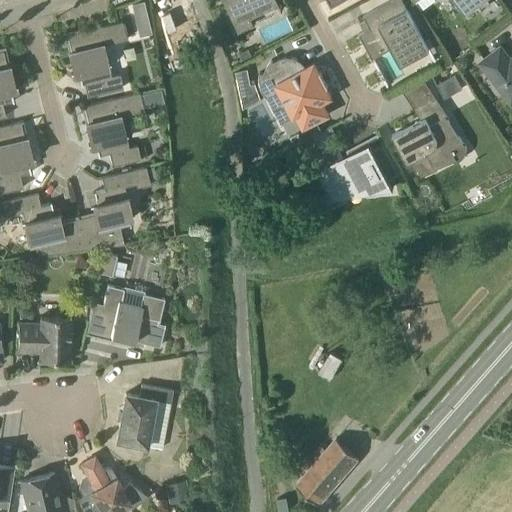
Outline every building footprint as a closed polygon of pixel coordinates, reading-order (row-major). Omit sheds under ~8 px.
[(136,34),(152,32),(146,0),(135,0),(131,1),(136,34)] [(225,0),(237,23),(240,29),(255,22),(252,16),(280,2),(278,0),(225,0)] [(401,66),(430,50),(408,9),(407,9),(402,0),(393,0),(363,16),(370,29),(359,35),(372,59),(392,49),(401,66)] [(413,0),(415,2),(422,11),(435,0),(458,0),(467,11),(477,3),(482,10),(491,3),(488,0),(413,0)] [(103,45),(127,39),(122,21),(67,35),(71,51),(68,52),(73,73),(71,73),(71,74),(78,73),(81,85),(82,85),(82,84),(84,84),(87,96),(123,88),(120,74),(111,76),(108,65),(110,65),(110,64),(108,64),(103,45)] [(511,60),(510,62),(501,49),(482,63),(511,102),(511,60)] [(11,89),(17,87),(17,86),(15,87),(10,66),(7,67),(3,50),(0,50),(0,117),(6,116),(3,103),(12,101),(12,102),(14,102),(11,89)] [(314,64),(307,68),(300,72),(295,62),(298,60),(295,58),(292,58),(289,57),(287,57),(283,58),(281,59),(278,60),(276,61),(274,63),(272,60),(269,63),(268,65),(267,68),(266,69),(265,74),(260,73),(260,75),(260,80),(260,82),(260,84),(261,86),(262,89),(263,91),(264,94),(266,96),(268,98),(271,101),(274,103),(278,105),(281,106),(284,106),(288,107),(294,117),(297,115),(304,128),(329,114),(322,101),(331,97),(327,88),(328,87),(320,72),(319,73),(314,64)] [(235,71),(240,95),(253,92),(251,83),(248,69),(235,71)] [(439,83),(445,95),(461,87),(454,74),(439,83)] [(421,119),(397,132),(393,135),(408,163),(415,159),(423,174),(457,160),(451,150),(459,145),(445,120),(448,118),(426,76),(404,87),(421,119)] [(88,123),(85,124),(90,144),(88,145),(88,146),(95,144),(98,157),(100,156),(99,156),(108,153),(111,166),(140,159),(137,145),(128,147),(126,137),(128,136),(127,135),(125,136),(121,116),(144,111),(139,93),(81,107),(82,108),(84,107),(88,123)] [(23,121),(0,126),(0,192),(23,187),(20,175),(29,172),(29,173),(31,173),(28,161),(35,159),(34,158),(32,158),(27,138),(24,138),(21,123),(23,122),(23,121)] [(370,142),(342,157),(333,139),(312,150),(321,168),(315,172),(315,173),(322,169),(336,197),(347,194),(346,188),(360,180),(368,194),(373,193),(375,197),(389,189),(394,188),(370,142)] [(77,216),(85,248),(123,243),(118,222),(132,219),(127,198),(130,198),(129,196),(127,197),(125,187),(136,184),(137,188),(150,185),(146,167),(101,177),(104,190),(95,192),(94,192),(97,204),(90,206),(90,207),(92,207),(94,214),(78,218),(78,216),(77,216)] [(85,248),(77,216),(76,216),(77,218),(61,222),(59,215),(61,214),(61,213),(54,215),(51,202),(50,202),(50,203),(41,205),(38,193),(1,202),(4,216),(21,212),(24,222),(21,223),(22,224),(24,223),(29,244),(35,242),(39,255),(85,248)] [(274,240),(280,253),(303,243),(297,230),(274,240)] [(112,276),(117,256),(105,253),(100,273),(112,276)] [(119,336),(118,342),(133,345),(134,340),(160,346),(165,324),(159,323),(164,299),(143,293),(140,306),(121,301),(124,289),(108,285),(103,304),(117,307),(110,334),(119,336)] [(70,361),(71,317),(40,317),(40,323),(18,323),(18,351),(40,352),(39,360),(70,361)] [(170,403),(173,390),(141,384),(139,396),(125,394),(117,440),(146,445),(155,400),(170,403)] [(318,504),(359,457),(337,438),(296,485),(318,504)] [(148,499),(148,498),(129,482),(123,489),(113,471),(110,469),(109,468),(107,468),(106,468),(105,469),(102,470),(95,456),(81,463),(89,477),(84,480),(82,488),(85,494),(76,500),(82,511),(114,511),(127,505),(129,509),(147,499),(148,499)] [(0,511),(7,511),(14,466),(0,463),(0,511)] [(76,511),(73,498),(61,501),(54,473),(21,480),(28,511),(76,511)] [(165,485),(170,505),(190,500),(186,481),(165,485)]
